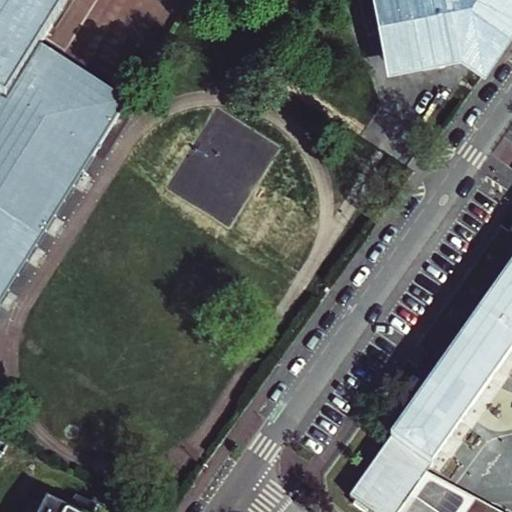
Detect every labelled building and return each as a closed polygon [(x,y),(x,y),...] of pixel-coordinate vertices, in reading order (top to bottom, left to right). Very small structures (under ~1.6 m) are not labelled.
[(511,0),(0,0),(0,306),(128,102),(40,47),(69,0),(376,0),(369,1),(375,34),(395,80),(402,79),(402,82),(461,76),(476,87),(511,38),(511,0)] [(511,269),(350,498),(370,511),(399,511),(511,353),(511,269)] [(0,454),(2,456),(10,444),(0,438),(0,454)] [(73,511),(50,501),(44,511),(73,511)] [(494,511),(492,510),(490,511),(485,511),(470,501),(462,511),(494,511)]
